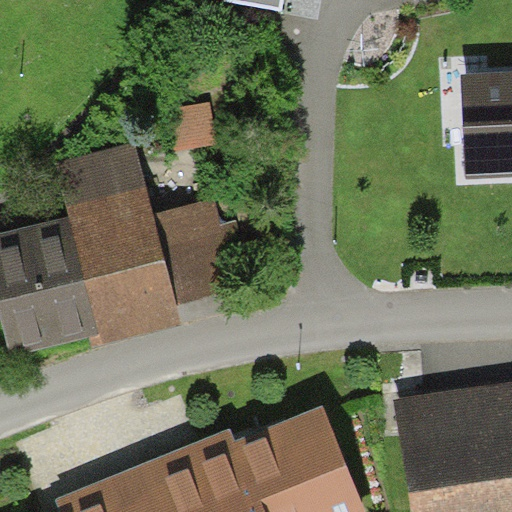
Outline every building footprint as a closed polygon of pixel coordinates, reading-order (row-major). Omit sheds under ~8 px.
[(206,0),(282,13),(283,0),(206,0)] [(511,80),(466,82),(469,173),(511,171),(511,80)] [(0,305),(14,358),(88,339),(92,353),(183,330),(178,308),(246,291),(222,198),(152,216),(135,152),(57,172),(70,220),(0,238),(0,305)] [(511,511),(511,389),(397,404),(410,511),(511,511)] [(56,511),(368,511),(327,410),(239,446),(233,430),(53,503),(56,511)]
